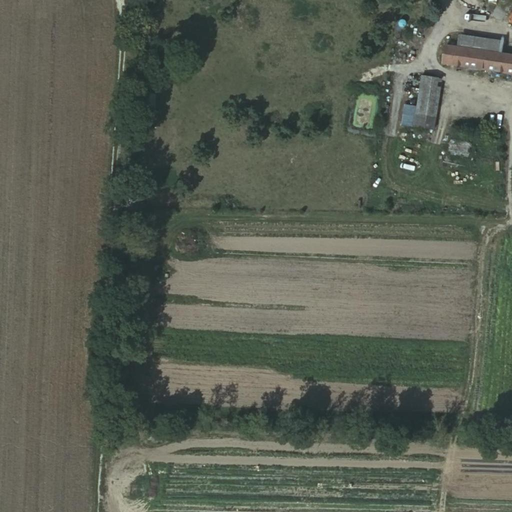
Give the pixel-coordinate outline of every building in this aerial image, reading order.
[(463,37),(461,48),(501,55),(504,44),(463,37)] [(461,48),(446,45),(443,64),(511,75),(511,57),(501,55),(461,48)] [(432,132),(434,120),(439,82),(420,80),(416,111),(414,130),(432,132)] [(154,93),(139,92),(138,129),(153,130),(154,93)] [(414,130),(416,111),(406,109),(403,128),(414,130)]
